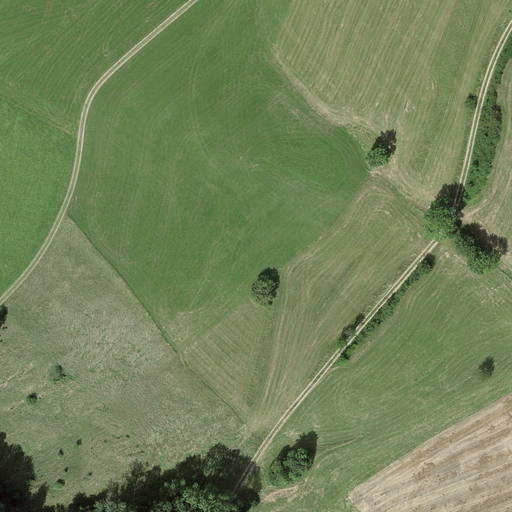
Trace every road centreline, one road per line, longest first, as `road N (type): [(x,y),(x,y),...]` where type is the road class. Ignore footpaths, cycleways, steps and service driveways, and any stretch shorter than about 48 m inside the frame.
road 1 (track): [(222,511),(330,362),(446,224),(485,72),(511,21)]
road 2 (track): [(194,0),(88,95),(72,182),(50,232),(0,302)]
